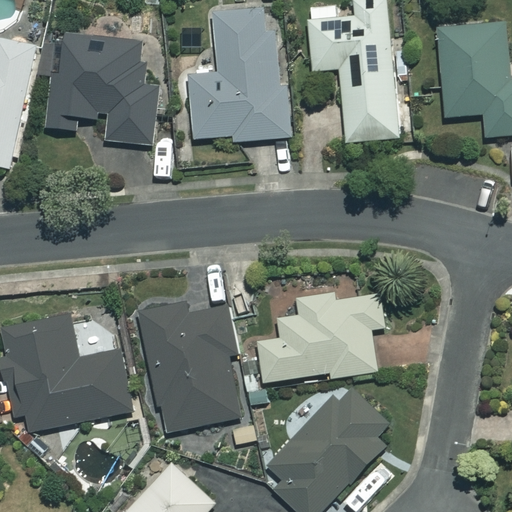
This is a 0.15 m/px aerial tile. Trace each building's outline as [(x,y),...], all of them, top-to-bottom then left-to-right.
[(390,41),(386,0),(353,0),(354,4),(308,8),(314,70),(341,68),(347,142),(401,137),(394,55),(404,54),(403,40),(390,41)] [(290,136),(276,7),(213,14),(219,72),(188,76),(195,139),(234,134),(235,142),(290,136)] [(511,79),(509,80),(505,23),(439,28),(445,116),(484,114),(486,136),(511,134),(511,79)] [(143,43),(64,33),(59,73),(52,73),(46,126),(76,130),(77,116),(90,117),(106,139),(151,144),(158,85),(148,79),(141,57),(143,43)] [(41,48),(0,38),(0,165),(13,168),(41,48)] [(336,300),(335,294),(299,298),(301,315),(280,318),(282,338),(258,341),(263,382),(330,373),(330,377),(377,371),(372,329),(386,327),(382,294),(336,300)] [(189,313),(186,300),(139,311),(166,433),(244,415),(230,354),(237,352),(226,305),(189,313)] [(79,357),(69,313),(3,328),(9,354),(2,356),(15,416),(26,414),(30,432),(133,409),(119,348),(79,357)] [(390,422),(348,382),(269,465),(284,480),(275,489),(298,511),(320,511),(385,445),(377,436),(390,422)] [(206,511),(215,503),(171,462),(125,511),(206,511)]
